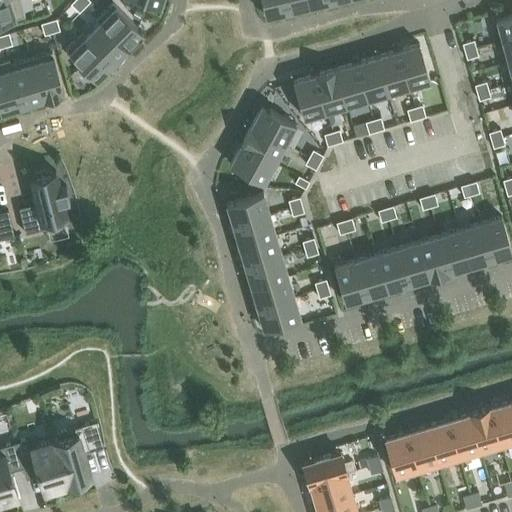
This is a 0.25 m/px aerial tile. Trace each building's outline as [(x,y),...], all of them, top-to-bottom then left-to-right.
[(20,0),(0,0),(0,22),(25,15),(20,0)] [(79,0),(73,0),(71,3),(79,11),(85,5),(79,0)] [(285,0),(262,0),(266,16),(288,10),(285,0)] [(309,5),(307,0),(285,0),(288,10),(309,5)] [(113,1),(97,17),(128,48),(144,32),(113,1)] [(511,13),(497,18),(502,39),(511,36),(511,13)] [(57,17),(49,20),(52,31),(60,29),(57,17)] [(83,32),(82,33),(113,63),(128,48),(97,17),(96,18),(100,21),(86,35),(83,32)] [(49,20),(41,22),(45,34),(52,31),(49,20)] [(9,32),(1,34),(5,45),(13,43),(9,32)] [(82,33),(66,49),(81,64),(76,69),(86,78),(91,73),(97,79),(113,63),(82,33)] [(511,36),(502,39),(508,60),(511,59),(511,36)] [(474,39),(462,42),(465,50),(476,46),(474,39)] [(419,42),(398,49),(409,85),(430,79),(419,42)] [(467,57),(479,54),(476,46),(465,50),(467,57)] [(398,49),(377,55),(388,92),(409,85),(398,49)] [(52,51),(31,57),(43,99),(65,92),(52,51)] [(377,55),(356,61),(367,98),(388,92),(377,55)] [(43,99),(31,57),(11,63),(10,58),(9,59),(22,105),(43,99)] [(9,59),(0,61),(0,108),(1,111),(22,105),(9,59)] [(356,61),(336,67),(347,104),(367,98),(356,61)] [(336,67),(315,73),(326,110),(347,104),(336,67)] [(326,110),(315,73),(293,79),(304,117),(326,110)] [(489,88),(486,80),(475,84),(477,91),(489,88)] [(491,95),(489,88),(477,91),(479,99),(491,95)] [(262,104),(251,124),(285,143),(296,122),(262,104)] [(422,104),(415,106),(418,118),(426,115),(422,104)] [(415,106),(407,108),(410,120),(418,118),(415,106)] [(384,128),(381,116),(373,118),(377,130),(384,128)] [(373,118),(366,121),(369,132),(377,130),(373,118)] [(251,124),(241,143),(275,161),(285,143),(251,124)] [(343,140),(340,128),(332,131),(335,142),(343,140)] [(503,135),(500,128),(489,131),(491,139),(503,135)] [(332,131),(324,133),(328,144),(335,142),(332,131)] [(505,143),(503,135),(491,139),(493,146),(505,143)] [(264,181),(275,161),(241,143),(230,163),(264,181)] [(324,154),(313,148),(309,155),(320,161),(324,154)] [(320,161),(309,155),(306,162),(316,168),(320,161)] [(37,202),(19,206),(25,232),(69,221),(63,199),(70,197),(67,185),(60,186),(56,170),(52,171),(51,166),(34,171),(35,175),(31,176),(37,202)] [(306,187),(310,180),(299,174),(295,181),(306,187)] [(511,184),(511,176),(503,179),(505,186),(511,184)] [(480,191),(476,180),(468,182),(472,193),(480,191)] [(472,193),(468,182),(461,184),(464,196),(472,193)] [(227,202),(233,224),(270,213),(264,191),(227,202)] [(438,203),(435,192),(427,194),(430,206),(438,203)] [(430,206),(427,194),(419,196),(423,208),(430,206)] [(300,196),(288,199),(291,207),(302,203),(300,196)] [(293,214),(304,211),(302,203),(291,207),(293,214)] [(397,216),(393,204),(386,206),(389,218),(397,216)] [(381,220),(389,218),(386,206),(378,209),(381,220)] [(0,237),(15,234),(8,209),(0,210),(0,237)] [(233,224),(239,244),(276,234),(270,213),(233,224)] [(511,252),(511,249),(502,215),(480,221),(491,258),(511,252)] [(355,228),(352,216),(344,219),(348,230),(355,228)] [(340,232),(348,230),(344,219),(337,221),(340,232)] [(491,258),(480,221),(459,227),(470,264),(491,258)] [(470,264),(459,227),(439,234),(450,271),(470,264)] [(239,244),(245,265),(282,254),(276,234),(239,244)] [(450,271),(439,234),(418,240),(429,277),(450,271)] [(316,244),(314,236),(302,240),(305,248),(316,244)] [(429,277),(418,240),(397,246),(408,283),(429,277)] [(307,255),(319,252),(316,244),(305,248),(307,255)] [(408,283),(397,246),(377,252),(388,289),(408,283)] [(377,252),(356,258),(367,295),(388,289),(377,252)] [(245,265),(252,286),(289,275),(282,254),(245,265)] [(356,258),(334,265),(345,302),(367,295),(356,258)] [(252,286),(258,307),(295,296),(289,275),(252,286)] [(329,286),(326,278),(315,282),(317,289),(329,286)] [(319,297),(331,293),(329,286),(317,289),(319,297)] [(295,296),(258,307),(264,328),(301,317),(295,296)] [(511,439),(511,404),(511,399),(490,406),(501,443),(511,439)] [(501,443),(490,406),(469,412),(480,449),(501,443)] [(480,449),(469,412),(448,418),(459,455),(480,449)] [(459,455),(448,418),(428,424),(439,461),(459,455)] [(97,419),(52,433),(54,440),(66,483),(71,482),(72,487),(89,482),(87,477),(92,476),(84,451),(103,445),(97,419)] [(439,461),(428,424),(407,430),(418,467),(439,461)] [(418,467),(407,430),(385,436),(396,473),(418,467)] [(28,437),(15,441),(23,466),(35,462),(43,490),(66,483),(54,440),(31,446),(28,437)] [(0,445),(0,500),(18,495),(11,470),(23,466),(15,441),(0,445)] [(340,450),(303,461),(310,482),(347,471),(340,450)] [(381,461),(378,454),(367,457),(369,464),(369,465),(381,461)] [(367,457),(358,459),(360,466),(369,464),(367,457)] [(383,469),(381,461),(369,465),(371,473),(383,469)] [(347,471),(310,482),(316,503),(353,492),(347,471)] [(478,491),(471,493),(474,505),(482,502),(478,491)] [(358,511),(353,492),(316,503),(318,511),(358,511)] [(474,505),(471,493),(463,495),(466,507),(474,505)] [(393,503),(391,495),(379,499),(381,506),(393,503)] [(390,511),(395,511),(393,503),(381,506),(383,511),(390,511)] [(439,511),(437,503),(429,505),(431,511),(439,511)]
